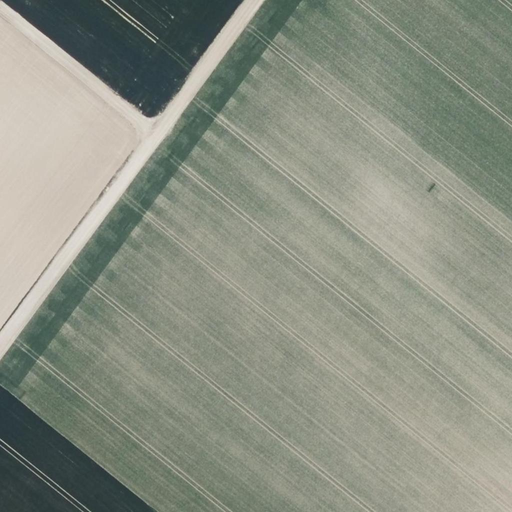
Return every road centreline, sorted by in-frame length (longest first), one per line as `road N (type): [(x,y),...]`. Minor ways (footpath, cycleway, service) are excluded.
road 1 (track): [(252,0),(0,341)]
road 2 (track): [(0,3),(157,129)]
